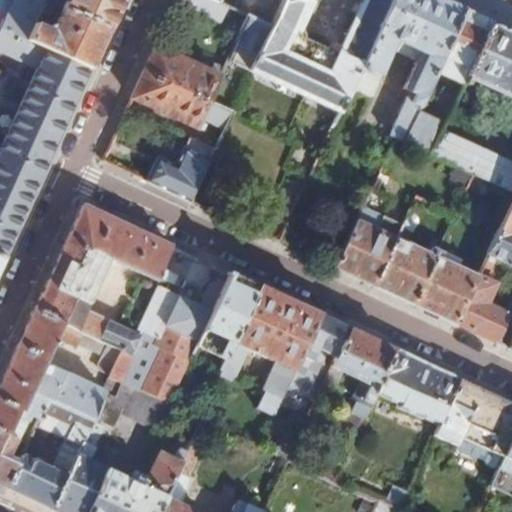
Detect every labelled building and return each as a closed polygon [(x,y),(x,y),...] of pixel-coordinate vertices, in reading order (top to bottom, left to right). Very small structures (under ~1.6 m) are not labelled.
[(0,0),(0,56),(38,74),(49,51),(31,43),(38,27),(49,4),(44,1),(44,0),(0,0)] [(68,0),(63,10),(110,31),(123,0),(68,0)] [(206,0),(175,0),(174,4),(221,26),(228,10),(217,5),(206,0)] [(283,0),(270,29),(251,20),(247,19),(228,61),(341,112),(393,0),(364,0),(341,54),(306,38),(299,28),(312,0),(283,0)] [(241,0),(249,4),(251,20),(270,29),(283,0),(241,0)] [(464,12),(438,0),(393,0),(341,112),(336,122),(358,131),(381,79),(379,78),(396,42),(420,53),(403,90),(408,93),(388,137),(394,140),(404,145),(417,116),(436,73),(464,12)] [(110,31),(63,10),(56,26),(48,31),(38,27),(31,43),(49,51),(92,71),(101,50),(110,31)] [(490,24),(464,12),(436,73),(462,85),(465,79),(490,24)] [(511,34),(490,24),(465,79),(511,100),(511,34)] [(220,79),(154,48),(142,75),(208,106),(209,103),(220,79)] [(0,157),(0,255),(6,258),(42,179),(56,148),(82,92),(92,71),(49,51),(38,74),(0,157)] [(233,113),(209,103),(208,106),(142,75),(136,88),(130,101),(197,132),(202,123),(224,133),(233,113)] [(404,145),(430,157),(440,134),(443,128),(417,116),(404,145)] [(511,166),(440,134),(430,157),(473,178),(511,196),(511,166)] [(169,194),(192,205),(215,154),(193,143),(169,194)] [(333,271),(374,290),(402,229),(383,220),(390,204),(369,194),(333,271)] [(511,203),(504,220),(482,268),(492,273),(498,261),(511,267),(511,203)] [(156,282),(172,248),(82,207),(58,259),(35,310),(123,352),(132,335),(84,313),(107,260),(156,282)] [(374,290),(413,308),(438,254),(431,250),(427,257),(408,247),(414,234),(402,229),(374,290)] [(413,308),(454,327),(476,279),(442,263),(444,257),(438,254),(413,308)] [(198,349),(232,276),(223,272),(219,279),(203,284),(195,304),(154,286),(134,328),(152,337),(149,345),(155,348),(136,390),(168,404),(171,406),(198,349)] [(262,290),(232,276),(198,349),(229,362),(262,290)] [(476,279),(454,327),(494,346),(508,317),(486,307),(496,286),(477,277),(476,279)] [(320,317),(262,290),(229,362),(223,373),(237,379),(250,351),(277,364),(265,393),(267,394),(259,412),(273,419),(289,385),(320,317)] [(111,378),(123,352),(35,310),(7,372),(0,385),(0,432),(14,438),(18,440),(29,415),(38,419),(46,402),(91,422),(105,393),(44,365),(53,344),(59,347),(61,341),(77,349),(79,345),(103,356),(97,371),(111,378)] [(349,330),(320,317),(289,385),(308,394),(315,380),(319,382),(327,355),(336,359),(349,330)] [(393,351),(349,330),(336,359),(334,365),(372,382),(368,390),(361,387),(358,393),(354,391),(336,429),(353,437),(373,395),(393,351)] [(458,381),(393,351),(373,395),(401,408),(409,389),(425,396),(416,416),(430,423),(425,435),(432,438),(458,381)] [(124,384),(111,378),(105,393),(118,398),(124,384)] [(511,439),(511,406),(458,381),(432,438),(455,449),(465,427),(493,440),(488,454),(502,460),(511,439)] [(118,398),(105,393),(91,422),(110,431),(119,413),(156,429),(168,404),(136,390),(124,384),(118,398)] [(82,442),(91,422),(46,402),(38,419),(35,426),(63,439),(49,469),(21,456),(20,459),(6,488),(26,497),(51,509),(82,442)] [(202,420),(182,462),(177,473),(188,478),(199,456),(203,458),(216,427),(202,420)] [(0,485),(6,488),(20,459),(6,453),(14,438),(0,432),(0,485)] [(511,439),(502,460),(488,490),(511,501),(511,439)] [(82,442),(51,509),(57,511),(86,511),(106,471),(86,461),(92,446),(82,442)] [(159,511),(164,500),(177,473),(182,462),(158,452),(141,487),(106,471),(86,511),(159,511)] [(191,511),(164,500),(159,511),(263,511),(240,503),(235,511),(191,511)]
